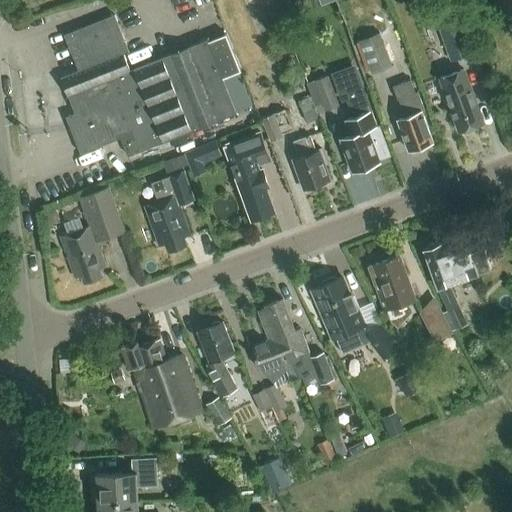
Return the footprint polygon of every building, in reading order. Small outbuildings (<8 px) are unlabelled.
[(226,34),(207,41),(207,40),(129,70),(122,53),(128,51),(114,14),(68,32),(82,67),(64,74),(78,110),(69,113),(84,151),(119,137),(127,155),(236,113),(222,77),(240,70),(226,34)] [(462,21),(449,25),(460,58),(473,54),(462,21)] [(379,32),(359,40),(372,73),(392,65),(379,32)] [(350,135),(340,138),(352,171),(378,162),(377,159),(390,154),(379,126),(376,127),(368,108),(371,107),(354,62),(330,71),(340,99),(345,97),(352,117),(344,120),(350,135)] [(482,123),(468,84),(463,70),(440,79),(459,132),(482,123)] [(326,111),(339,105),(327,75),(308,83),(314,99),(320,96),(326,111)] [(406,117),(398,120),(408,150),(411,149),(412,152),(423,148),(421,145),(433,141),(422,112),(425,111),(418,91),(415,92),(410,80),(393,86),(398,99),(399,99),(406,117)] [(311,96),(298,101),(306,122),(319,117),(311,96)] [(261,118),(270,140),(282,136),(281,132),(293,127),(285,109),(261,118)] [(258,133),(227,144),(239,177),(237,178),(252,219),(273,211),(264,187),(267,186),(261,169),(259,170),(256,164),(268,159),(258,133)] [(304,189),(329,180),(323,164),(325,163),(320,148),(315,150),(309,135),(293,141),(298,156),(292,159),(304,189)] [(184,155),(190,170),(198,167),(203,154),(201,149),(184,155)] [(178,157),(164,162),(168,174),(182,169),(178,157)] [(175,195),(144,206),(159,245),(165,243),(167,250),(186,243),(182,235),(189,233),(179,204),(193,199),(183,171),(168,176),(175,195)] [(96,241),(123,232),(107,188),(80,198),(90,224),(60,235),(75,276),(80,274),(83,282),(101,275),(98,268),(105,265),(96,241)] [(478,275),(492,270),(484,248),(471,253),(465,236),(424,251),(438,289),(439,289),(448,310),(443,313),(453,330),(467,324),(450,285),(478,275)] [(385,310),(386,310),(390,321),(398,328),(412,311),(408,302),(416,299),(400,256),(369,267),(385,310)] [(382,324),(368,334),(357,308),(358,307),(351,291),(348,293),(341,276),(338,277),(332,277),(321,281),(318,286),(312,289),(333,338),(336,337),(342,353),(370,341),(384,359),(399,347),(382,324)] [(258,311),(265,328),(270,326),(271,330),(277,327),(280,335),(279,335),(289,361),(293,359),(301,378),(302,378),(305,384),(317,374),(323,387),(337,380),(325,353),(312,358),(300,328),(295,330),(282,298),(265,305),(266,307),(258,311)] [(436,302),(421,310),(435,339),(451,331),(436,302)] [(207,364),(216,382),(213,383),(220,397),(237,388),(221,358),(235,353),(223,321),(198,331),(210,362),(206,364),(207,364)] [(253,346),(262,371),(274,382),(286,370),(291,382),(301,378),(293,359),(289,361),(279,335),(280,335),(277,327),(271,330),(270,326),(265,328),(269,340),(253,346)] [(154,428),(202,412),(182,354),(167,360),(160,338),(139,346),(137,342),(122,347),(130,370),(134,368),(154,428)] [(121,371),(110,375),(114,384),(124,380),(121,371)] [(264,389),(280,421),(285,419),(280,409),(286,406),(278,388),(276,389),(274,384),(264,389)] [(280,421),(264,389),(253,394),(260,409),(267,427),(280,421)] [(219,397),(207,405),(217,423),(230,415),(219,397)] [(397,418),(383,424),(389,437),(403,431),(397,418)] [(327,439),(317,444),(327,464),(337,460),(327,439)] [(342,443),(334,447),(339,457),(347,453),(342,443)] [(96,475),(97,503),(138,501),(137,487),(158,485),(157,457),(132,459),(133,473),(96,475)] [(272,489),(288,482),(279,460),(263,467),(272,489)] [(138,511),(138,501),(97,503),(97,511),(138,511)]
